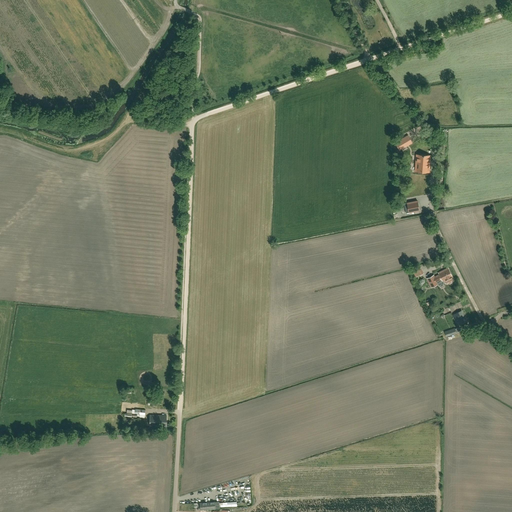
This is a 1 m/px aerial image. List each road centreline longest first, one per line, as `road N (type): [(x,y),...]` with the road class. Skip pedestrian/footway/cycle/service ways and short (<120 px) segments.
road 1 (track): [(511,13),(195,121)]
road 2 (track): [(179,414),(195,121)]
